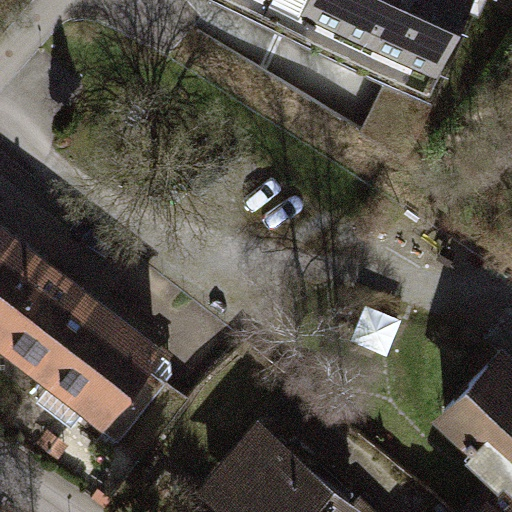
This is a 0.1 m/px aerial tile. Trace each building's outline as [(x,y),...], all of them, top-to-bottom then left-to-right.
[(214,0),(384,81),(432,104),(481,0),(214,0)] [(511,69),(493,96),(511,110),(511,69)] [(432,104),(384,81),(361,130),(407,157),(432,104)] [(0,316),(43,261),(0,227),(0,316)] [(0,316),(0,328),(50,368),(99,305),(70,282),(43,261),(0,316)] [(94,420),(120,440),(153,395),(171,372),(171,360),(161,351),(99,305),(50,368),(57,373),(38,398),(65,418),(78,416),(91,398),(103,408),(94,420)] [(398,318),(368,305),(355,336),(386,349),(398,318)] [(510,470),(470,511),(511,511),(511,361),(500,350),(445,408),(470,432),(467,436),(473,441),(476,437),(510,470)] [(175,413),(153,395),(120,440),(141,456),(175,413)] [(285,446),(260,425),(211,484),(241,508),(237,511),(363,511),(352,502),(306,463),(315,453),(295,435),(285,446)]
